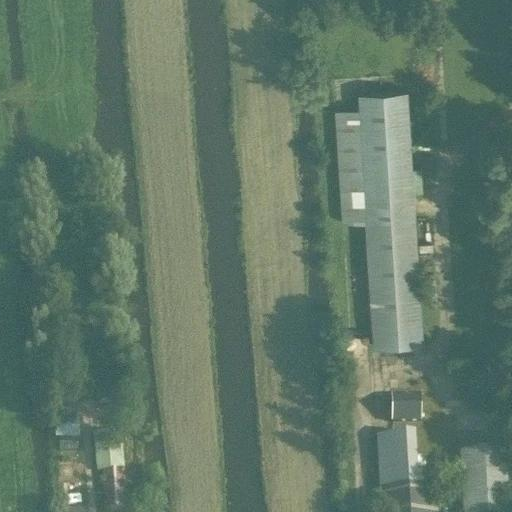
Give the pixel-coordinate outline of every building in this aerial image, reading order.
[(364,219),(368,333),(368,346),(422,343),(407,89),(357,92),(364,219)] [(340,335),(368,333),(364,219),(334,221),(340,335)] [(392,424),(419,423),(419,398),(391,399),(392,424)] [(430,401),(432,415),(448,414),(448,400),(430,401)] [(55,439),(79,438),(76,401),(54,403),(55,439)] [(121,420),(120,406),(96,409),(98,423),(121,420)] [(96,473),(101,473),(123,472),(120,431),(92,435),(96,473)] [(413,439),(378,440),(379,467),(380,511),(434,511),(433,494),(431,461),(414,462),(413,439)] [(508,511),(505,452),(459,455),(462,511),(508,511)] [(61,500),(77,499),(75,466),(56,467),(57,485),(60,484),(61,500)] [(123,472),(101,473),(104,511),(111,511),(126,511),(123,472)]
